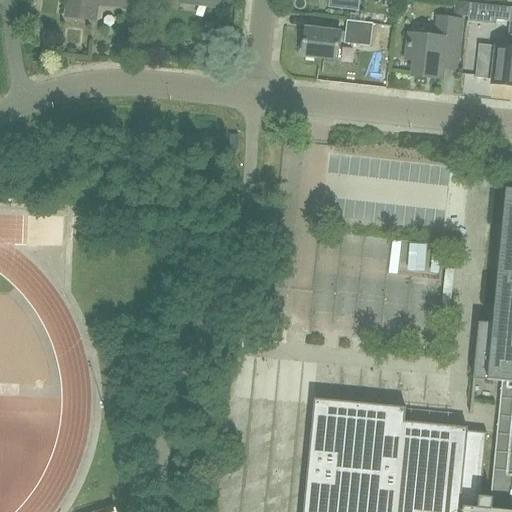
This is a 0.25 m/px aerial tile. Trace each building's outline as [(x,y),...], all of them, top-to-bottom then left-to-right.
[(130,9),(131,0),(62,0),(68,1),(66,17),(94,21),(96,5),(130,9)] [(358,0),(330,0),(330,7),(357,11),(358,0)] [(481,5),(469,3),(468,19),(479,20),(481,5)] [(498,7),(497,21),(510,22),(511,8),(498,7)] [(447,48),(460,50),(463,22),(439,19),(437,38),(410,35),(407,60),(415,61),(413,76),(443,79),(447,48)] [(372,24),(347,21),(344,44),(369,47),(372,24)] [(337,61),(340,33),(306,29),(303,57),(337,61)] [(511,41),(508,41),(508,48),(496,47),(492,85),(511,86),(511,41)] [(343,152),(339,201),(397,205),(397,214),(458,219),(463,162),(343,152)] [(314,404),(303,511),(511,511),(511,189),(506,189),(493,324),(480,322),(479,322),(473,379),(488,380),(502,382),(497,435),(491,498),(480,497),(487,434),(467,432),(467,429),(456,428),(457,428),(456,428),(405,423),(406,409),(326,401),(326,402),(315,401),(315,404),(314,404)] [(193,276),(187,290),(204,297),(210,282),(193,276)]
